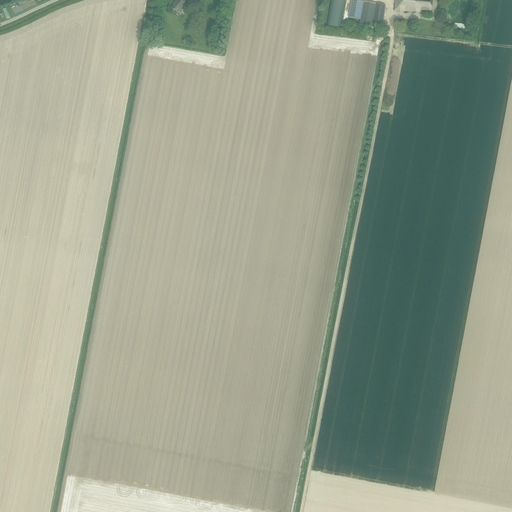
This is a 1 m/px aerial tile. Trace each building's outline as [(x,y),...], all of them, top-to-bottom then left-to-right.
[(187,4),(189,0),(188,0),(176,0),(174,3),(175,4),(171,9),(177,14),(186,3),(187,4)] [(341,29),(344,0),(330,0),(326,27),(341,29)] [(356,19),(355,26),(358,26),(359,20),(361,20),(364,2),(352,0),(349,18),(356,19)] [(395,0),(394,10),(421,12),(421,11),(426,11),(425,13),(425,14),(430,14),(431,0),(395,0)] [(372,26),(382,28),(385,6),(376,4),(376,5),(375,11),(372,26)] [(454,28),(465,29),(465,24),(459,24),(459,21),(455,21),(455,24),(454,28)]
